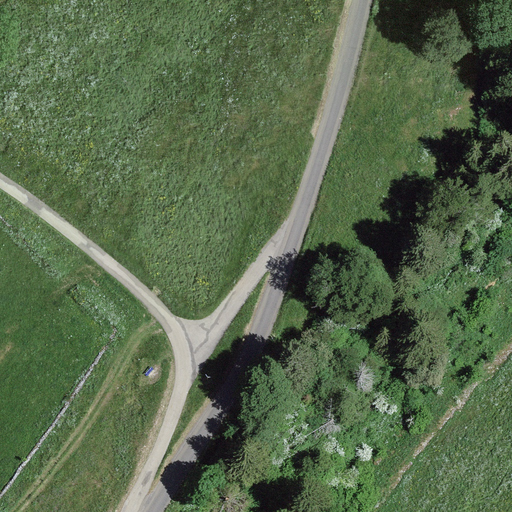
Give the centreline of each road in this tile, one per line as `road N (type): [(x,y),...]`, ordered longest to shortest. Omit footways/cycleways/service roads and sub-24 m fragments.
road 1 (unclassified): [(362,0),(266,322),(155,511)]
road 2 (track): [(0,180),(101,256),(196,349)]
road 3 (track): [(133,511),(196,349)]
road 4 (track): [(196,349),(297,228)]
